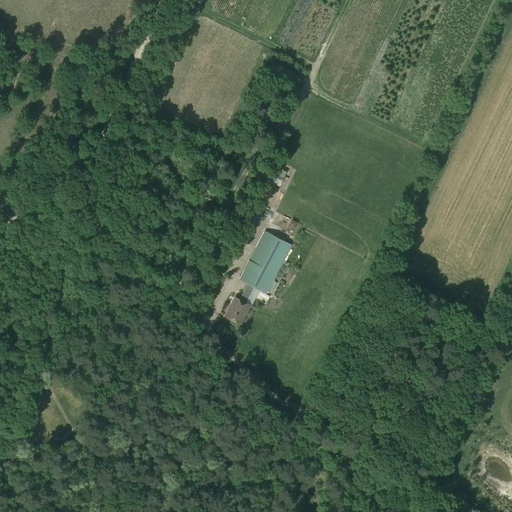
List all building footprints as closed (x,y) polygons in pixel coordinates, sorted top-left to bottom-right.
[(284,67),(279,76),(287,81),(292,72),(284,67)] [(283,189),(285,184),(290,173),(275,166),(267,182),(283,189)] [(262,214),(253,210),(244,228),(252,232),(262,214)] [(291,245),(264,231),(239,279),(266,293),(291,245)] [(250,305),(245,303),(248,298),(241,295),(239,299),(235,297),(225,316),(240,324),(250,305)]
